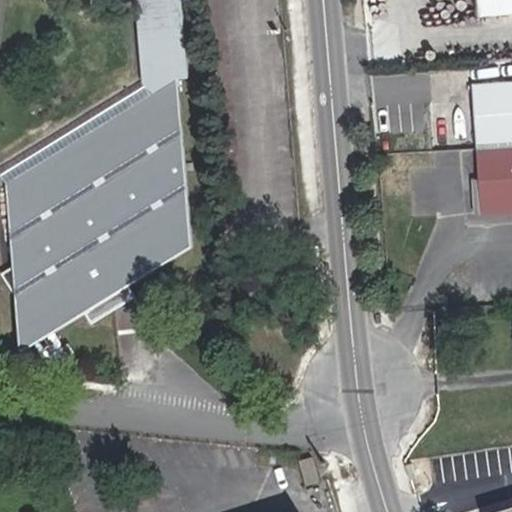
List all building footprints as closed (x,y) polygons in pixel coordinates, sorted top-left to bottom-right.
[(159,0),(162,29),(193,27),(190,0),(159,0)] [(511,0),(480,0),(482,15),(511,12),(511,0)] [(171,72),(0,174),(5,183),(176,81),(171,72)] [(192,242),(176,81),(5,183),(12,267),(1,273),(15,297),(21,350),(82,311),(129,282),(192,242)] [(511,83),(474,86),(478,148),(511,146),(511,83)] [(511,146),(478,148),(482,215),(511,213),(511,146)] [(87,320),(134,290),(129,282),(82,311),(87,320)] [(299,466),(306,490),(319,487),(312,462),(299,466)]
